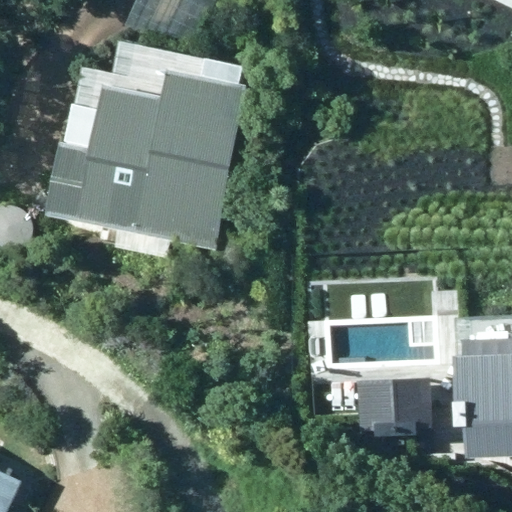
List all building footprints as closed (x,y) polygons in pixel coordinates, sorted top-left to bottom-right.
[(147,0),(146,3),(193,27),(204,6),(193,0),(147,0)] [(68,145),(57,192),(52,217),(122,232),(119,245),(169,256),(172,242),(219,253),(255,88),(244,86),(247,70),(216,62),(212,81),(179,73),(173,103),(113,89),(100,151),(68,145)] [(0,202),(16,167),(0,159),(0,202)] [(511,320),(466,322),(469,406),(478,406),(478,442),(505,440),(506,456),(511,455),(511,320)] [(0,511),(8,511),(24,478),(0,465),(0,511)]
